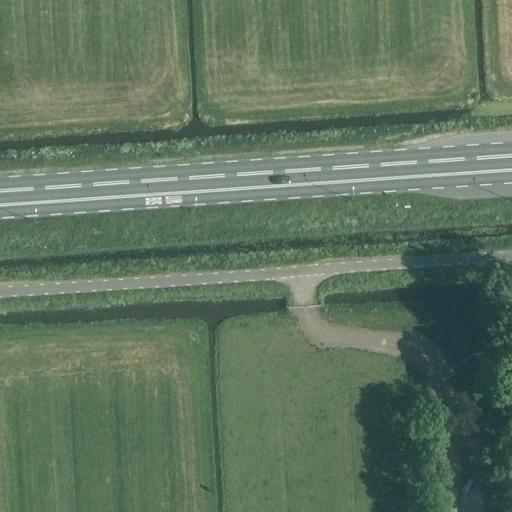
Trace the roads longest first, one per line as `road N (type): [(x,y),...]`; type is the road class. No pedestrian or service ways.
road 1 (primary): [(0,198),(511,162)]
road 2 (unclassified): [(0,295),(511,263)]
road 3 (track): [(450,511),(443,392),(431,362),(402,348),(324,341),(310,332),(300,278)]
